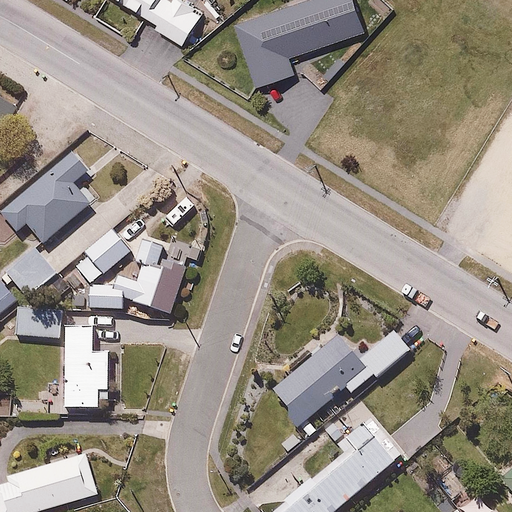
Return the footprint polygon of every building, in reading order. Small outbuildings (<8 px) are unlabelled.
[(130,0),(158,17),(154,24),(184,43),(203,13),(192,7),(195,3),(190,0),(130,0)] [(0,150),(23,119),(11,110),(18,101),(0,87),(0,150)] [(75,147),(0,206),(0,208),(18,231),(30,221),(46,240),(94,202),(76,179),(91,168),(75,147)] [(196,203),(184,193),(169,211),(180,221),(196,203)] [(89,252),(76,264),(90,281),(103,269),(104,272),(129,250),(111,230),(87,250),(89,252)] [(19,285),(49,277),(57,271),(36,244),(7,269),(19,285)] [(139,277),(121,270),(116,282),(90,282),(90,288),(76,288),(76,303),(90,303),(90,305),(126,305),(126,296),(171,312),(185,272),(146,257),(139,277)] [(0,312),(19,297),(3,277),(0,278),(0,312)] [(110,397),(111,347),(97,347),(98,319),(65,319),(64,407),(101,408),(101,397),(110,397)] [(411,352),(394,329),(363,351),(344,331),(276,385),(293,408),(286,413),(296,426),(350,386),(353,390),(375,373),(378,377),(411,352)] [(371,415),(340,441),(346,448),(272,510),(273,511),(335,511),(405,454),(371,415)] [(89,449),(8,470),(10,479),(0,481),(0,511),(26,511),(101,493),(89,449)] [(511,463),(500,474),(511,488),(511,463)] [(497,511),(456,464),(436,481),(457,506),(450,511),(497,511)]
